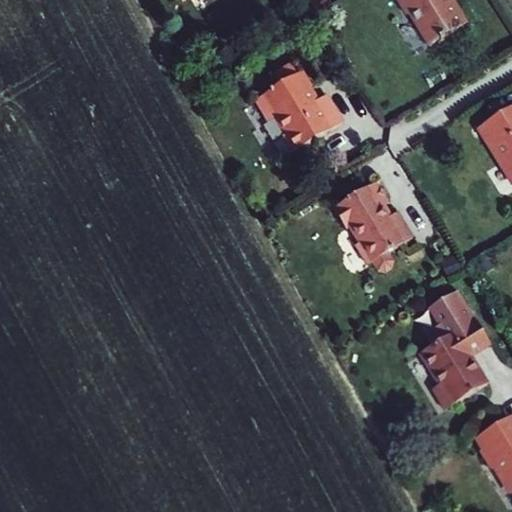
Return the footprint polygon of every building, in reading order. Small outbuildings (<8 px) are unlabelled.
[(400,0),(405,8),(409,6),(429,40),(466,18),(455,0),(400,0)] [(315,98),(306,84),(259,112),(272,134),(280,129),(290,147),(287,149),(296,165),(345,135),(329,108),(318,115),(310,101),(315,98)] [(511,109),(483,127),(487,133),(480,137),(497,164),(503,160),(511,175),(511,109)] [(389,213),(380,199),(384,196),(373,177),(333,201),(342,217),(346,215),(357,233),(350,237),(365,261),(410,233),(396,209),(389,213)] [(440,343),(418,356),(437,389),(432,392),(444,413),(487,388),(469,358),(490,345),(476,323),(473,325),(465,312),(449,322),(453,330),(437,339),(440,343)] [(511,417),(475,438),(507,495),(511,491),(511,417)]
